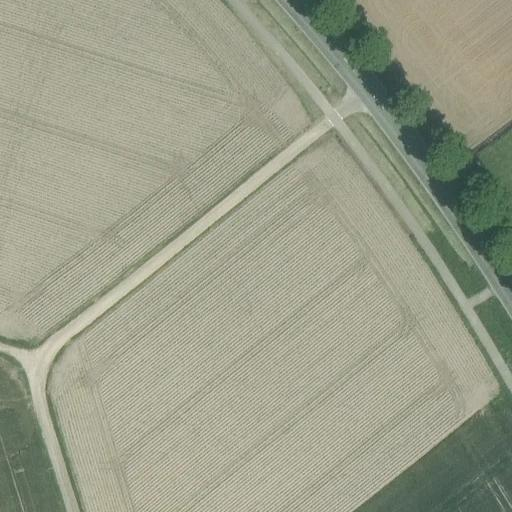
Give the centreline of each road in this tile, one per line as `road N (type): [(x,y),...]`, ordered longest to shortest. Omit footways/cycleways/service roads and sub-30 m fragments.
road 1 (unclassified): [(74,511),(29,358),(375,87)]
road 2 (secondary): [(511,295),(375,87)]
